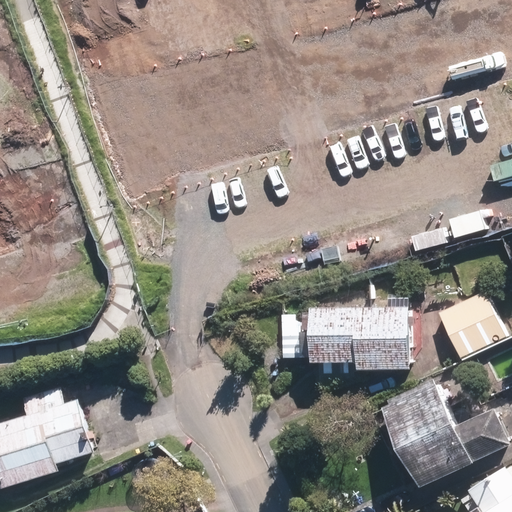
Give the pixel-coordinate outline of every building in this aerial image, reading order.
[(310,221),(273,233),(279,252),(316,240),(310,221)] [(265,236),(222,246),(226,265),(269,255),(265,236)] [(511,333),(491,289),(445,311),(466,356),(511,334),(511,333)] [(422,366),(422,357),(423,357),(423,304),(321,306),(322,359),(368,358),(368,367),(422,366)] [(485,458),(484,456),(511,443),(511,421),(504,404),(467,421),(449,380),(395,405),(431,482),(485,458)] [(63,399),(58,382),(21,394),(27,410),(0,419),(0,484),(0,485),(57,467),(55,460),(92,448),(75,396),(63,399)] [(511,511),(511,473),(504,460),(470,481),(488,508),(481,511),(511,511)]
